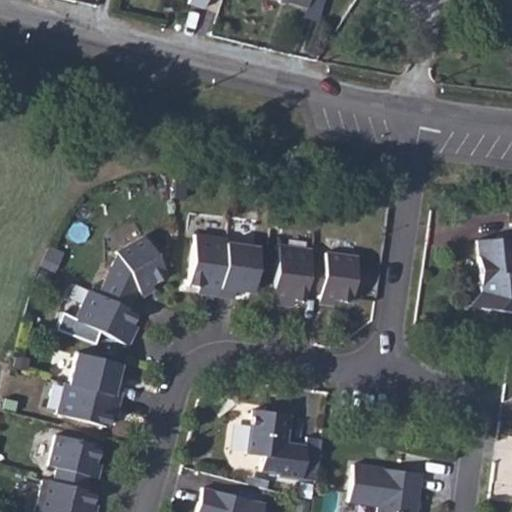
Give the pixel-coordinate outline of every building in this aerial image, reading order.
[(187,181),(169,181),(169,193),(186,194),(187,181)] [(332,213),(333,198),(321,197),(320,212),(332,213)] [(203,294),(218,296),(225,243),(226,239),(195,235),(187,286),(204,288),(203,294)] [(511,253),(511,237),(474,240),(478,291),(479,309),(511,313),(511,253)] [(257,248),(225,243),(218,296),(233,298),(235,290),(251,292),(257,248)] [(128,261),(108,301),(136,316),(147,296),(149,299),(177,284),(155,244),(127,259),(128,261)] [(286,299),(303,302),(304,292),(309,260),(311,250),(278,245),(270,303),(285,306),(286,299)] [(309,260),(304,292),(318,294),(318,298),(350,303),(357,256),(325,252),(323,262),(309,260)] [(479,309),(478,291),(465,306),(479,309)] [(136,316),(108,301),(99,296),(83,326),(135,353),(143,339),(137,335),(140,331),(146,320),(136,316)] [(84,364),(76,395),(127,408),(131,393),(124,391),(128,375),(84,364)] [(127,408),(72,394),(65,425),(114,438),(118,421),(124,423),(127,408)] [(302,421),(265,415),(258,460),(273,462),(270,477),(289,480),(288,481),(312,485),(317,451),(298,448),(295,448),(296,441),(299,441),(302,421)] [(65,478),(62,492),(92,500),(96,486),(100,487),(108,456),(63,444),(55,476),(65,478)] [(429,511),(433,485),(366,475),(360,511),(429,511)] [(45,511),(100,511),(103,502),(92,500),(62,492),(51,489),(45,511)] [(275,511),(213,496),(209,511),(275,511)]
